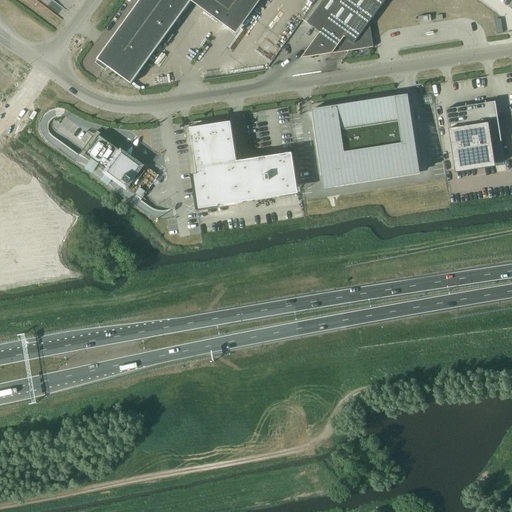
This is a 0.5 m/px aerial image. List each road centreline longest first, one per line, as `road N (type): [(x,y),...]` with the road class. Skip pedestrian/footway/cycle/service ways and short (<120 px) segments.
road 1 (track): [(0,506),(309,448),(365,391),(511,374)]
road 2 (trunk): [(0,390),(511,290)]
road 3 (trunk): [(511,272),(0,358)]
road 4 (unclassified): [(45,67),(93,102),(135,108),(511,49)]
